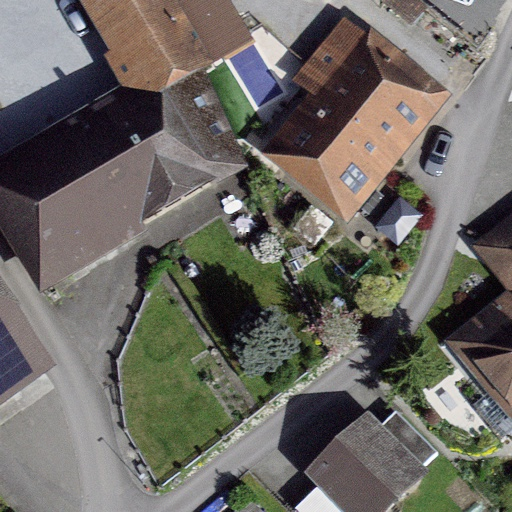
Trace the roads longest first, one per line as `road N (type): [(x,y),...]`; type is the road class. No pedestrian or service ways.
road 1 (residential): [(194,511),(371,371),(511,67)]
road 2 (residential): [(0,253),(89,382),(93,511)]
